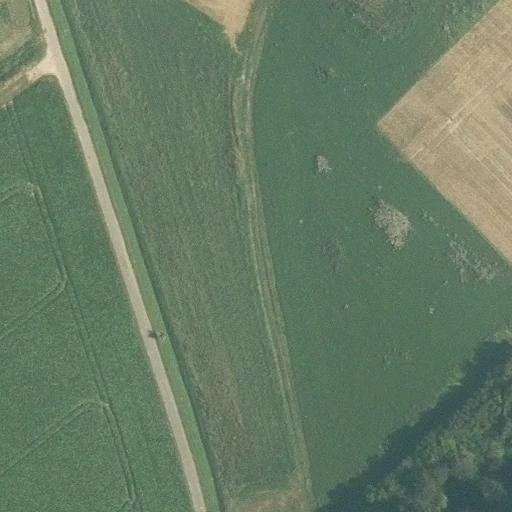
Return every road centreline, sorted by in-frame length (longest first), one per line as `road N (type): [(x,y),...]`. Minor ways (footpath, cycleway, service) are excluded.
road 1 (track): [(207,511),(42,0)]
road 2 (track): [(292,0),(253,121),(278,304),(322,511)]
